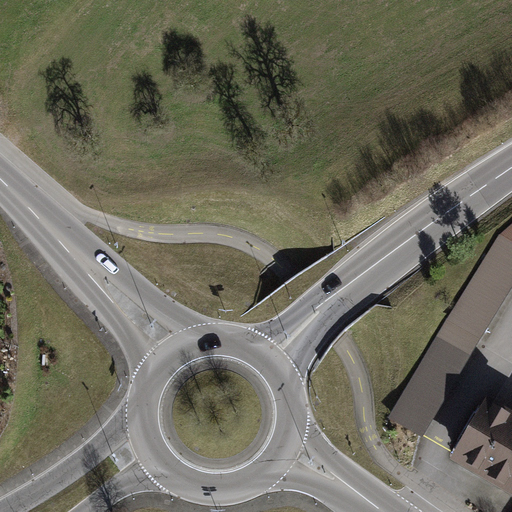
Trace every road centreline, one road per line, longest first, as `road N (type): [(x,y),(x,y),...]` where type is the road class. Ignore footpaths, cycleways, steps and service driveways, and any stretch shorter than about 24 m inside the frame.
road 1 (secondary): [(269,359),(403,243),(511,167)]
road 2 (secondary): [(177,350),(0,177)]
road 3 (secondary): [(141,411),(81,465),(5,511)]
road 4 (secondary): [(159,463),(185,484),(218,491),(265,474),(286,449)]
